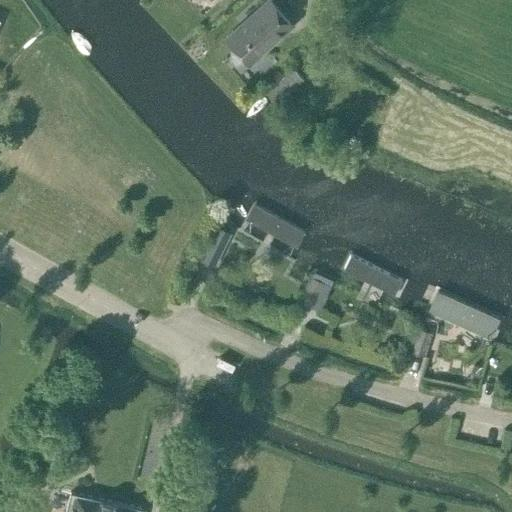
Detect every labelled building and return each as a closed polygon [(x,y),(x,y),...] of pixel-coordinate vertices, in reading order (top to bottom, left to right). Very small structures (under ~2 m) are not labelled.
[(249,63),(291,24),(269,0),(266,0),(226,37),(249,63)] [(277,104),(304,77),(294,67),(267,94),(277,104)] [(244,195),(233,214),(297,251),(308,232),(244,195)] [(211,265),(228,233),(217,227),(200,260),(211,265)] [(348,251),(339,270),(398,298),(407,280),(348,251)] [(311,307),(322,282),(312,277),(300,302),(311,307)] [(434,287),(424,310),(495,341),(504,317),(434,287)] [(423,356),(431,333),(432,328),(421,324),(411,353),(423,356)] [(479,374),(482,367),(473,363),(470,371),(479,374)] [(142,511),(144,509),(70,492),(65,511),(142,511)]
